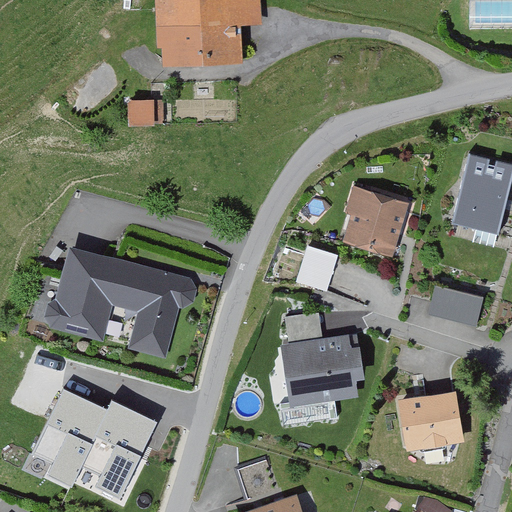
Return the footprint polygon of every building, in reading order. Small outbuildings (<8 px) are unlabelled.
[(123,0),(124,11),(167,9),(169,62),(198,61),(198,68),(210,67),(209,58),(235,57),(232,5),(256,2),(256,0),(123,0)] [(131,104),(132,127),(164,127),(164,104),(131,104)] [(511,178),(511,168),(469,158),(470,152),(469,152),(452,222),(453,222),(455,216),(498,227),(497,233),(498,233),(511,178)] [(350,210),(355,212),(347,239),(390,252),(405,204),(356,189),(350,210)] [(192,289),(188,281),(72,250),(59,301),(51,305),(49,315),(53,323),(100,335),(109,299),(143,308),(133,344),(162,352),(176,301),(182,303),(190,299),(192,289)] [(334,273),(306,264),(300,284),(317,289),(328,292),(328,291),(334,273)] [(437,285),(429,314),(477,327),(485,298),(437,285)] [(351,374),(360,373),(355,337),(293,347),(295,358),(287,360),(294,401),(307,399),(308,404),(324,401),(324,396),(354,392),(351,374)] [(109,409),(63,388),(32,454),(54,464),(47,478),(71,490),(82,466),(109,409)] [(454,393),(402,401),(409,446),(417,445),(422,450),(445,447),(448,439),(462,437),(454,393)] [(159,422),(113,400),(109,409),(82,466),(103,476),(97,491),(121,502),(159,422)] [(255,511),(297,511),(294,500),(286,502),(284,496),(274,499),(276,505),(263,510),(258,495),(277,489),(266,459),(238,468),(248,499),(253,497),(258,511),(255,511)]
